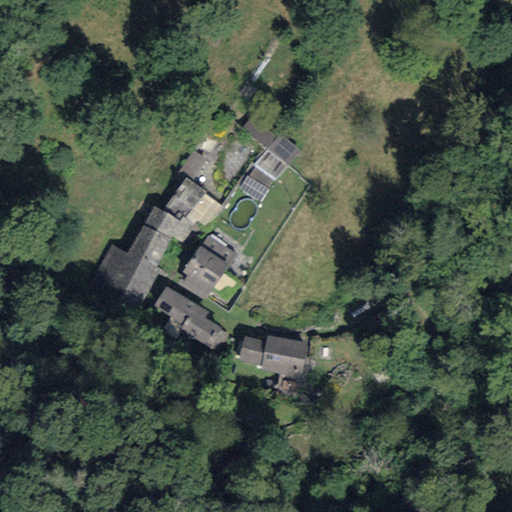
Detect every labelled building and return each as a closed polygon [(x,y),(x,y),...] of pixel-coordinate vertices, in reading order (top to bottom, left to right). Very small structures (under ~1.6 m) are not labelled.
[(275,137),(252,118),(242,129),(265,149),(275,137)] [(279,135),(253,165),(256,168),(274,182),(300,152),(279,135)] [(274,182),(256,168),(249,177),(267,190),(274,182)] [(259,202),(267,190),(249,177),(247,175),(239,188),(259,202)] [(153,207),(144,226),(169,240),(171,237),(181,243),(197,221),(204,227),(223,209),(205,194),(206,193),(186,178),(162,211),(153,207)] [(154,267),(169,240),(144,226),(127,257),(112,248),(97,275),(150,305),(167,274),(154,267)] [(235,256),(207,236),(182,273),(187,276),(182,284),(205,300),(235,256)] [(165,288),(154,306),(185,325),(183,329),(208,345),(219,329),(203,319),(206,314),(165,288)] [(306,344),(267,336),(266,342),(261,366),(260,371),(298,379),(306,344)] [(261,366),(266,342),(245,337),(239,360),(261,366)]
